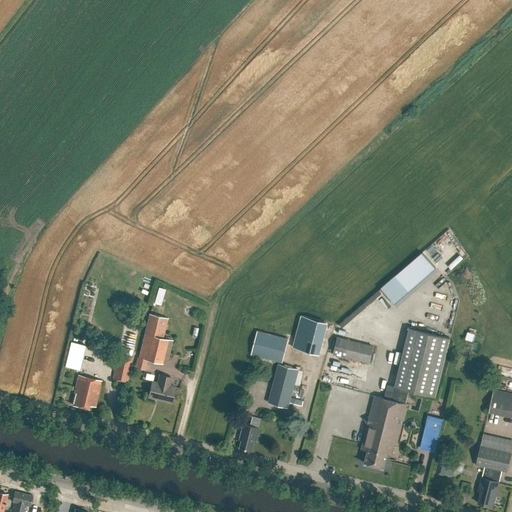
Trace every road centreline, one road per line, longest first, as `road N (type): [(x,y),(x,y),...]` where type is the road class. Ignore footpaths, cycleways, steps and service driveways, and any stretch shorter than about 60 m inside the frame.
road 1 (unclassified): [(423,511),(0,405)]
road 2 (secondary): [(178,511),(0,466)]
